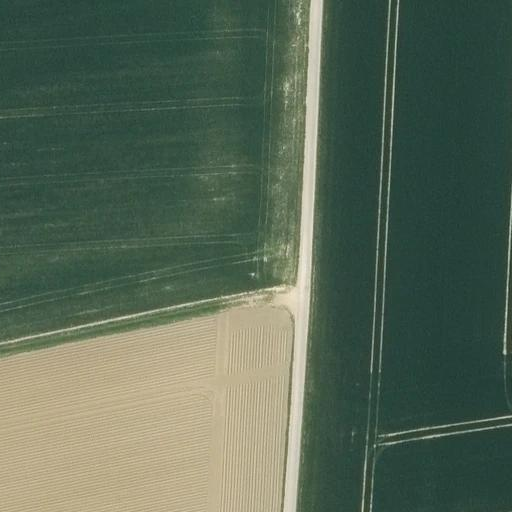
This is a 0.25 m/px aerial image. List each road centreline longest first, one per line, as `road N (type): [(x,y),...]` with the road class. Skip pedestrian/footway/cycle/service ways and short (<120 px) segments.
road 1 (track): [(290,511),(316,0)]
road 2 (track): [(0,352),(235,302),(303,299)]
